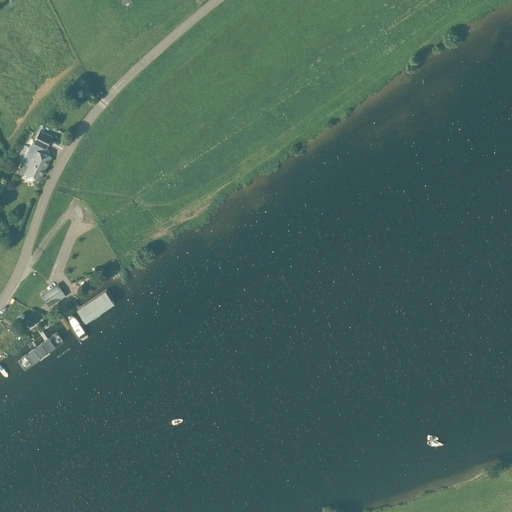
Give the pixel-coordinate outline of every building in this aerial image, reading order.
[(93,96),(86,89),(85,90),(82,90),(76,90),(76,96),(82,96),(82,94),(85,94),(90,99),(93,96)] [(53,136),(40,129),(34,142),(32,141),(30,146),(29,145),(29,147),(24,144),(19,155),(23,158),(17,172),(24,175),(26,173),(40,180),(52,158),(43,154),(53,136)] [(57,284),(43,293),(50,305),(65,296),(57,284)] [(121,304),(110,287),(74,311),(86,328),(121,304)] [(70,341),(68,338),(61,328),(15,362),(24,375),(70,341)]
